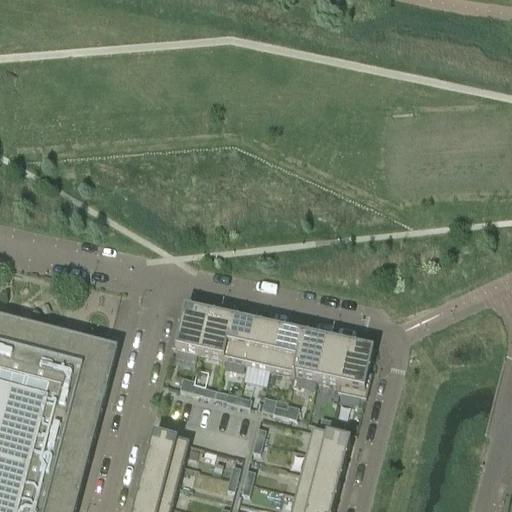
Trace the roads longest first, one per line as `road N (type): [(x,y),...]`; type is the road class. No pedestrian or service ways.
road 1 (residential): [(362,511),(401,364),(395,336),(166,280)]
road 2 (residential): [(166,280),(106,511)]
road 3 (residential): [(0,242),(166,280)]
